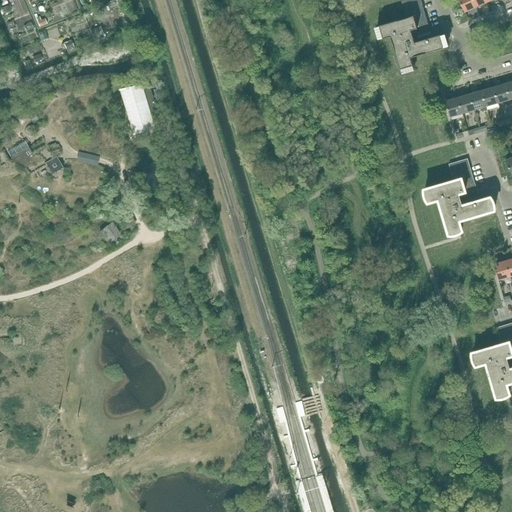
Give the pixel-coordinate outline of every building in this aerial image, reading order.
[(459,0),(465,12),(476,7),(473,0),(459,0)] [(432,37),(422,2),(403,8),(406,18),(380,26),(378,27),(381,38),(384,38),(392,36),(401,68),(402,71),(414,67),(413,65),(413,64),(411,57),(444,47),(446,46),(443,35),(440,35),(432,37)] [(498,103),(510,99),(506,83),(494,87),(498,103)] [(133,133),(153,127),(140,84),(121,90),(133,133)] [(486,106),(498,103),(494,87),(482,90),(486,106)] [(474,110),(486,106),(482,90),(470,94),(474,110)] [(463,113),(474,110),(470,94),(458,97),(463,113)] [(450,117),(463,113),(458,97),(446,101),(450,117)] [(34,111),(28,114),(33,122),(39,118),(34,111)] [(33,154),(29,147),(11,157),(23,180),(47,166),(51,174),(63,168),(56,156),(53,158),(47,149),(39,154),(37,152),(33,154)] [(76,159),(97,165),(98,160),(99,155),(78,150),(77,155),(76,159)] [(480,200),(470,165),(469,165),(451,171),(454,181),(428,189),(425,190),(429,201),(431,201),(432,201),(439,199),(449,231),(450,234),(462,230),(460,224),(459,220),(491,210),(494,209),(491,198),(488,198),(480,200)] [(136,223),(131,210),(121,214),(127,227),(136,223)] [(122,232),(112,220),(99,230),(108,242),(122,232)] [(498,280),(510,276),(506,260),(494,264),(498,280)] [(511,322),(497,327),(499,334),(502,344),(475,352),(476,352),(479,363),(479,364),(487,362),(496,395),(497,394),(508,391),(509,391),(507,384),(511,381),(511,322)] [(21,333),(10,333),(10,336),(12,336),(12,342),(21,342),(21,333)]
